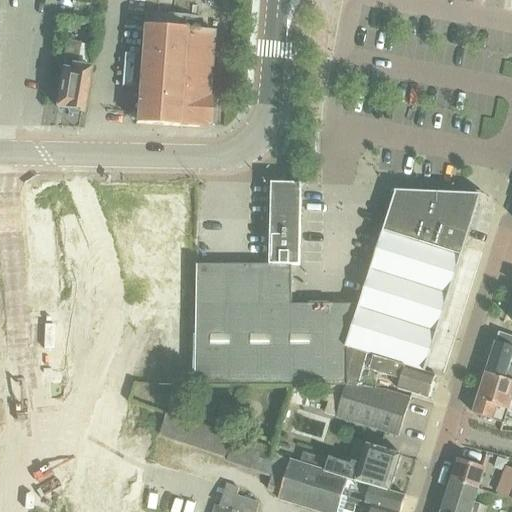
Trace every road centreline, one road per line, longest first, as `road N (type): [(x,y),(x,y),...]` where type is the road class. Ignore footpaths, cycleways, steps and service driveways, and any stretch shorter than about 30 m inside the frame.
road 1 (residential): [(116,155),(111,511)]
road 2 (residential): [(511,154),(333,125),(329,142)]
road 3 (residential): [(447,423),(498,264)]
road 4 (tertiary): [(116,155),(234,154),(263,136)]
road 5 (tertiary): [(263,136),(278,0)]
